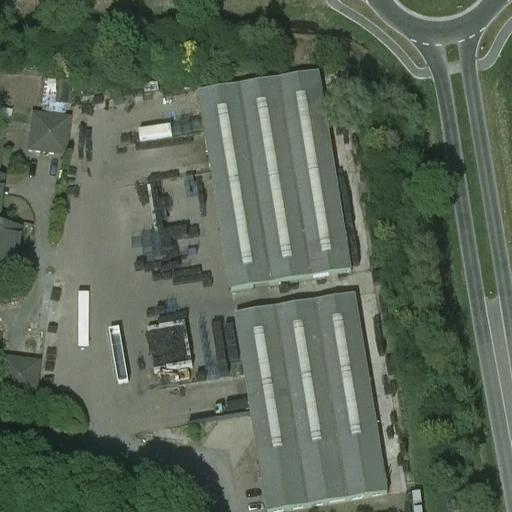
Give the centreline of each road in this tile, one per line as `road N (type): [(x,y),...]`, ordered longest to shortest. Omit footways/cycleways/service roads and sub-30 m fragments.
road 1 (secondary): [(511,411),(449,36)]
road 2 (residential): [(0,435),(171,452),(209,477),(223,511)]
